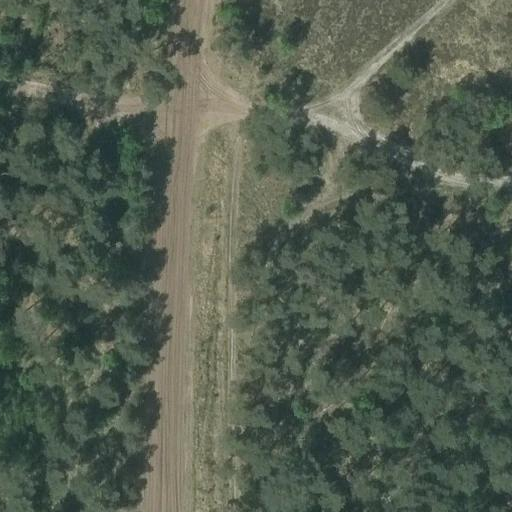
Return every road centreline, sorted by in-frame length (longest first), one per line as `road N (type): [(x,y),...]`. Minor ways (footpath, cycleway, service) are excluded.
road 1 (track): [(164,511),(180,115),(197,0)]
road 2 (track): [(242,113),(150,115),(0,79)]
